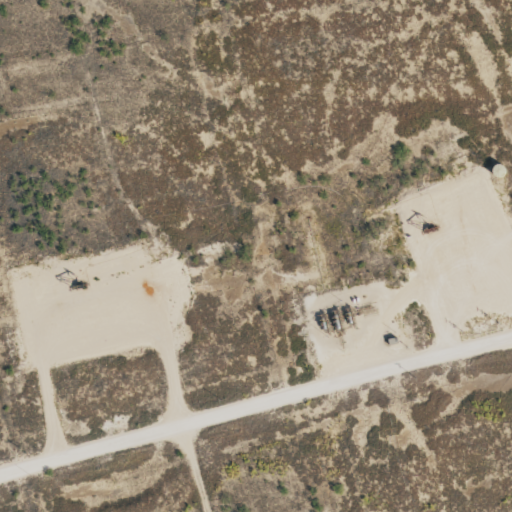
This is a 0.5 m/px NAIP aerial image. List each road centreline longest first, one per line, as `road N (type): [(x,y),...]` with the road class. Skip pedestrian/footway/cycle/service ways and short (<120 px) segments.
road 1 (track): [(511,334),(0,476)]
road 2 (track): [(185,426),(74,0)]
